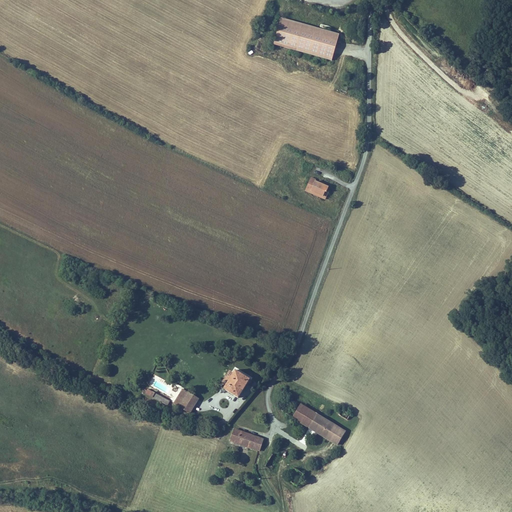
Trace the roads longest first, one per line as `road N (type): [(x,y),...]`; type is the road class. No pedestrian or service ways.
road 1 (unclassified): [(370,0),(367,147),(298,340),(270,387),(269,436)]
road 2 (track): [(282,511),(260,462),(269,436),(223,420),(167,417),(56,368),(0,333)]
